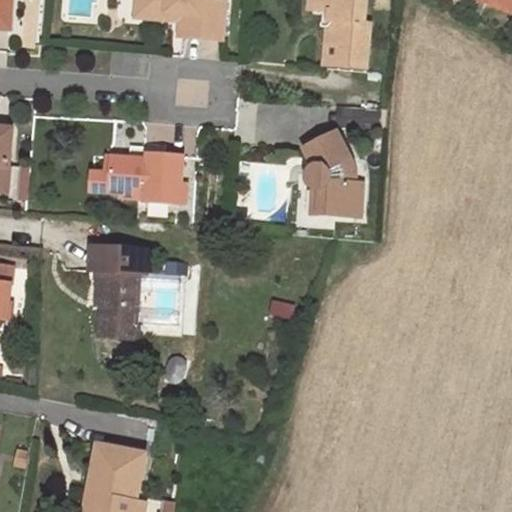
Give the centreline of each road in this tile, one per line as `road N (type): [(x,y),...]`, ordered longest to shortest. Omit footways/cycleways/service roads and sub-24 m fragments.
road 1 (residential): [(222,102),(0,82)]
road 2 (unknown): [(0,404),(122,426)]
